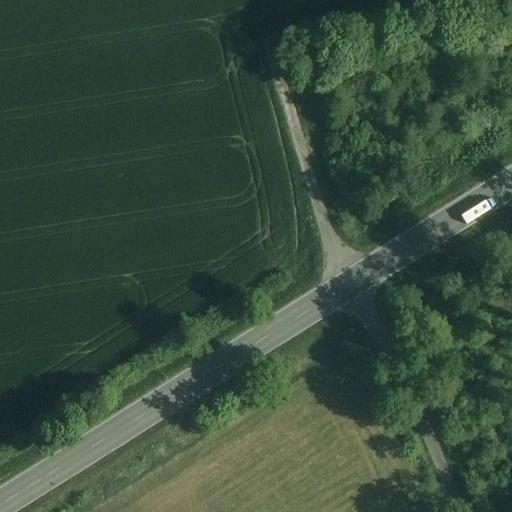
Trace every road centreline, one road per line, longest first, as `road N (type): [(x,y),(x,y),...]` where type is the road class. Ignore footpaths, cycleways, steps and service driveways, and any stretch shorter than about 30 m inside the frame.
road 1 (primary): [(0,510),(349,287)]
road 2 (track): [(263,39),(318,233),(340,250),(349,287)]
road 3 (unclassified): [(462,511),(349,287)]
road 4 (primary): [(349,287),(511,187)]
